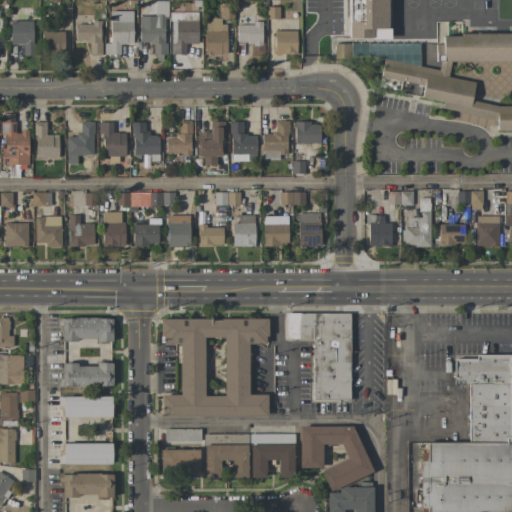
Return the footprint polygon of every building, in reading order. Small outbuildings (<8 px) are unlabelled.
[(386,0),(387,38),(344,38),(343,0),(386,0)] [(278,19),(278,8),(267,7),(267,19),(278,19)] [(120,54),(120,43),(132,44),(132,11),(109,11),(108,43),(104,43),(104,54),(120,54)] [(197,12),(169,12),(170,54),(185,54),(185,44),(198,44),(197,12)] [(152,42),(153,55),(165,55),(164,15),(138,16),(139,43),(152,42)] [(225,18),(204,18),(204,54),(226,54),(225,18)] [(32,21),(9,21),(9,44),(22,44),(22,53),(64,53),(64,32),(40,32),(40,44),(32,44),(32,21)] [(72,23),(73,41),(88,41),(88,55),(101,55),(100,23),(72,23)] [(262,23),(236,23),(236,43),(249,43),(249,54),(262,54),(262,23)] [(296,54),(296,30),(272,31),(273,54),(296,54)] [(511,33),(441,34),(441,61),(511,61),(511,33)] [(350,43),(332,44),(332,58),(350,58),(350,43)] [(511,103),(472,97),(474,82),(448,77),(450,63),(439,61),(438,69),(382,60),(379,78),(422,84),(420,98),(441,101),(440,108),(453,110),(451,120),(495,127),(495,126),(511,128),(511,103)] [(28,131),(15,131),(15,122),(1,121),(0,164),(27,165),(28,131)] [(93,155),(92,121),(80,122),(80,135),(66,135),(66,164),(76,164),(76,155),(93,155)] [(190,154),(191,121),(179,121),(178,136),(163,136),(163,154),(190,154)] [(195,132),(195,156),(202,156),(202,165),(216,166),(216,156),(221,156),(222,121),(209,121),(209,132),(195,132)] [(243,122),(228,121),(227,161),(246,161),(247,154),(256,154),(256,135),(242,135),(243,122)] [(260,134),(261,159),(279,159),(279,154),(288,154),(287,121),(274,121),(274,133),(260,134)] [(46,122),(34,122),(33,157),(57,158),(58,135),(45,134),(46,122)] [(113,122),(98,122),(99,157),(125,156),(124,133),(113,133),(113,122)] [(130,155),(141,155),(141,162),(158,162),(158,134),(145,134),(145,122),(130,122),(130,155)] [(319,143),(319,123),(292,122),(292,143),(319,143)] [(412,191),(386,191),(386,204),(411,205),(412,191)] [(481,191),(455,192),(456,204),(469,204),(469,210),(481,210),(481,191)] [(508,245),(511,244),(511,191),(503,192),(504,227),(507,227),(508,245)] [(50,192),(30,193),(30,206),(50,206),(50,192)] [(116,192),(115,205),(170,206),(171,193),(116,192)] [(304,192),(278,192),(278,205),(303,205),(304,192)] [(0,205),(11,206),(11,193),(0,193),(0,205)] [(429,247),(430,198),(418,198),(418,217),(408,217),(407,228),(401,228),(401,246),(429,247)] [(122,212),(100,212),(101,246),(123,246),(122,212)] [(320,246),(319,213),(296,214),(296,246),(320,246)] [(93,246),(92,223),(79,223),(78,215),(65,215),(65,246),(93,246)] [(188,247),(189,215),(165,215),(165,246),(188,247)] [(254,246),(254,215),(237,215),(237,223),(230,223),(231,246),(254,246)] [(390,246),(390,222),(383,223),(383,215),(366,215),(366,246),(390,246)] [(60,216),(33,216),(34,243),(43,242),(44,247),(61,247),(60,216)] [(287,216),(262,216),(262,245),(287,246),(287,216)] [(498,216),(475,216),(474,246),(497,246),(498,216)] [(158,245),(158,218),(147,219),(147,225),(131,225),(131,245),(158,245)] [(26,222),(3,223),(3,247),(27,246),(26,222)] [(463,224),(437,225),(437,245),(464,245),(463,224)] [(196,246),(222,246),(222,225),(196,226),(196,246)] [(284,313),(348,313),(348,400),(312,400),(312,339),(284,339),(284,313)] [(0,347),(13,347),(12,336),(9,336),(8,316),(0,316),(0,347)] [(112,318),(59,318),(58,340),(111,341),(112,318)] [(159,319),(267,318),(267,335),(264,335),(264,344),(247,344),(248,395),(266,395),(266,416),(161,416),(161,395),(179,395),(179,344),(162,344),(162,336),(159,336),(159,319)] [(0,384),(23,384),(22,354),(0,354),(0,384)] [(511,511),(417,511),(427,511),(427,506),(418,507),(417,459),(424,458),(423,443),(468,441),(466,383),(452,384),(451,358),(474,358),(474,355),(508,354),(510,436),(511,436),(511,511)] [(59,364),(59,387),(112,386),(111,364),(59,364)] [(30,390),(17,391),(18,402),(32,401),(30,390)] [(0,418),(16,419),(17,392),(0,392),(0,418)] [(110,396),(57,397),(57,417),(111,417),(110,396)] [(321,468),(321,444),(341,444),(347,460),(320,470),(328,490),(371,474),(353,426),(300,427),(296,428),(296,463),(298,468),(321,468)] [(0,463),(14,463),(14,429),(0,428),(0,463)] [(110,444),(58,444),(58,464),(110,464),(110,444)] [(247,478),(247,444),(202,445),(202,478),(220,478),(220,461),(231,461),(231,478),(247,478)] [(292,444),(250,445),(250,477),(265,477),(265,460),(276,460),(276,477),(293,477),(292,444)] [(199,450),(159,449),(158,472),(198,472),(199,450)] [(0,504),(15,482),(0,472),(0,504)] [(59,474),(59,496),(96,496),(96,499),(112,499),(113,474),(59,474)] [(372,511),(372,489),(325,489),(325,511),(353,511),(352,511),(372,511)]
